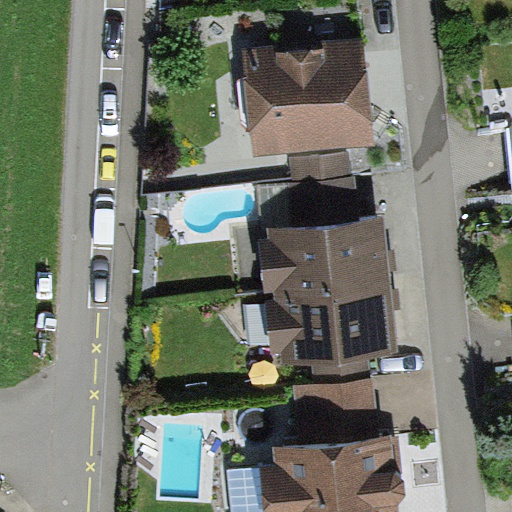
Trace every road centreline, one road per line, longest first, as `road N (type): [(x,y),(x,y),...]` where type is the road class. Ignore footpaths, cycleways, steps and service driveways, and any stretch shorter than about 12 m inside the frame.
road 1 (residential): [(420,0),(469,511)]
road 2 (residential): [(73,440),(104,0)]
